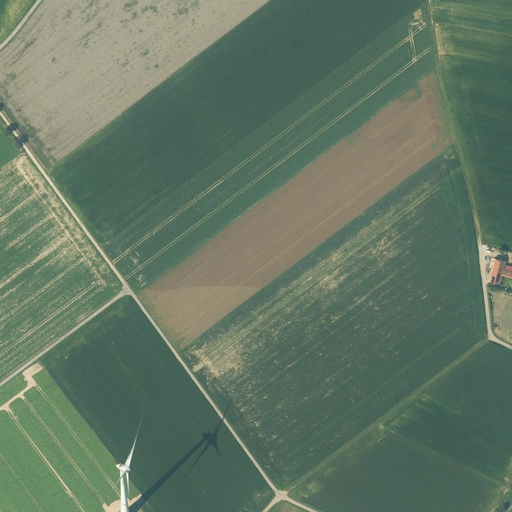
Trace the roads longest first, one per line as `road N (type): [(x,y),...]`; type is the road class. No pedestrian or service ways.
road 1 (unclassified): [(313,511),(270,485),(128,288)]
road 2 (unclassified): [(128,288),(0,112)]
road 3 (unclassified): [(0,384),(128,288)]
